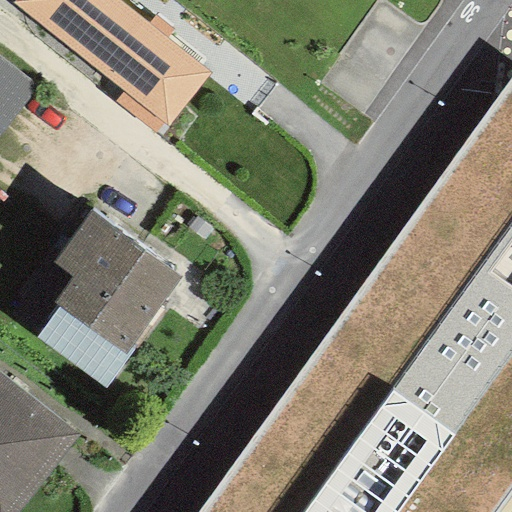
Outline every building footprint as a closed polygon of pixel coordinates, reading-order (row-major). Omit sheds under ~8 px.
[(13,0),(11,3),(122,92),(113,103),(152,133),(160,123),(166,128),(210,74),(165,37),(148,24),(118,0),(13,0)] [(154,16),(148,24),(165,37),(171,30),(154,16)] [(0,133),(36,86),(0,57),(0,133)] [(511,73),(197,511),(496,511),(511,491),(511,73)] [(140,330),(179,278),(91,212),(52,263),(72,278),(54,303),(59,306),(122,354),(127,347),(140,330)] [(122,354),(59,306),(36,338),(105,389),(133,351),(127,347),(122,354)] [(16,511),(76,436),(0,376),(0,511),(16,511)]
